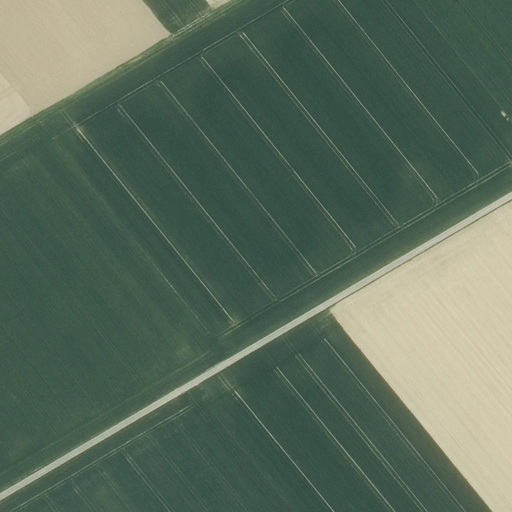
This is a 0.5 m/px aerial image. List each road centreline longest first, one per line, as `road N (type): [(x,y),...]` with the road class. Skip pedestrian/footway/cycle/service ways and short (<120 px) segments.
road 1 (track): [(511,194),(0,495)]
road 2 (track): [(0,148),(251,0)]
